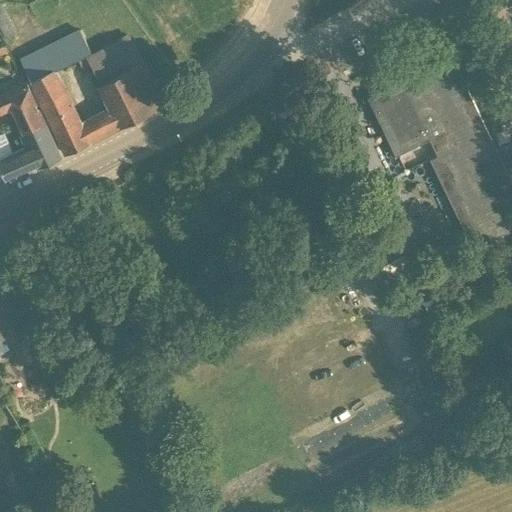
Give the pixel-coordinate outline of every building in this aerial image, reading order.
[(90,53),(79,30),(18,60),(65,154),(90,141),(104,134),(164,104),(153,81),(126,35),(90,53)] [(395,85),(423,143),(429,140),(437,157),(430,160),(473,249),(511,229),(511,181),(452,57),(395,85)] [(21,134),(19,135),(42,122),(21,82),(0,91),(0,112),(9,109),(21,134)] [(395,85),(367,98),(395,156),(423,143),(395,85)] [(4,131),(0,132),(0,169),(5,179),(6,180),(39,166),(40,165),(59,157),(42,122),(19,135),(18,135),(22,146),(13,152),(4,131)] [(137,262),(101,278),(135,354),(168,340),(163,329),(169,327),(170,330),(227,307),(245,351),(234,356),(244,382),(262,375),(264,381),(251,387),(264,418),(342,386),(330,358),(324,360),(318,345),(333,339),(302,262),(289,267),(287,262),(298,257),(278,207),(244,221),(247,230),(235,235),(227,216),(146,249),(154,268),(141,274),(137,262)] [(405,287),(412,303),(424,297),(417,282),(405,287)] [(26,328),(3,294),(0,289),(0,336),(1,336),(5,342),(26,328)] [(213,449),(188,460),(199,483),(223,472),(213,449)] [(57,464),(47,470),(59,489),(69,484),(57,464)]
